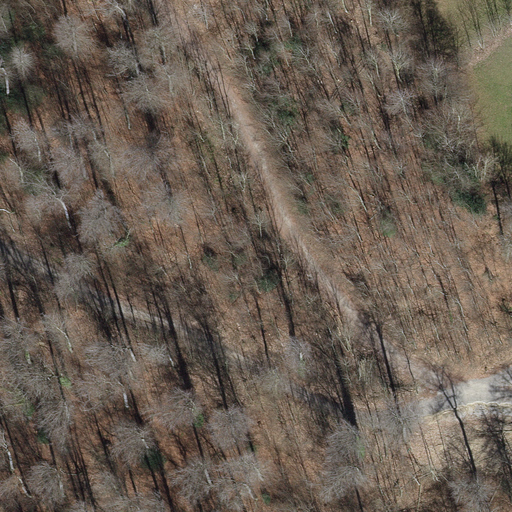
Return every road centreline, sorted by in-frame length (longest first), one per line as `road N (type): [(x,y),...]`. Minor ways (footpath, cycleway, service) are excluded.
road 1 (track): [(511,376),(394,417),(324,403),(0,251)]
road 2 (track): [(164,0),(232,101),(310,278),(403,356),(474,391),(511,396)]
